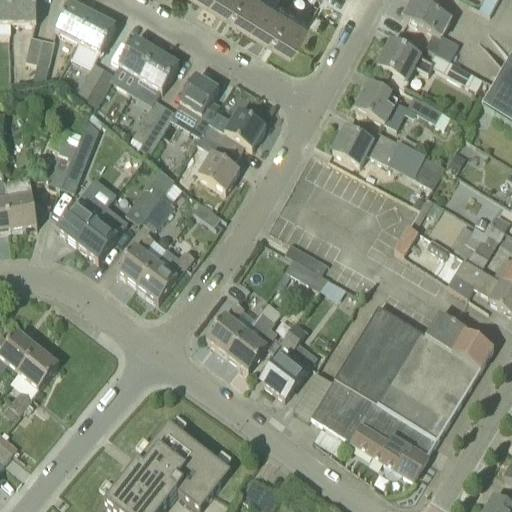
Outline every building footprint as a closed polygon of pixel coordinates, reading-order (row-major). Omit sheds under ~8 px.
[(0,0),(0,30),(10,31),(10,0),(0,0)] [(36,0),(10,0),(10,31),(36,30),(36,0)] [(228,14),(236,0),(207,0),(207,1),(228,14)] [(264,0),(236,0),(228,14),(248,27),(264,0)] [(269,39),(286,11),(269,0),(264,0),(248,27),(269,39)] [(403,25),(440,45),(451,25),(413,6),(403,25)] [(69,10),(60,27),(55,38),(78,50),(93,21),(69,10)] [(307,24),(286,11),(269,39),(290,52),(307,24)] [(116,33),(93,21),(78,50),(101,62),(116,33)] [(449,39),(437,61),(449,68),(461,45),(449,39)] [(25,68),(36,71),(43,47),(31,44),(25,68)] [(135,45),(124,62),(118,72),(140,86),(157,58),(135,45)] [(43,47),(36,71),(32,89),(44,92),(54,50),(43,47)] [(433,72),(429,69),(419,64),(390,48),(377,73),(392,81),(387,90),(402,97),(414,74),(428,82),(433,72)] [(179,72),(157,58),(140,86),(162,99),(179,72)] [(482,112),(511,130),(511,64),(482,112)] [(483,87),(473,81),(449,68),(443,79),(467,92),(477,97),(483,87)] [(75,103),(84,111),(105,76),(94,70),(75,103)] [(115,81),(105,76),(84,111),(94,119),(115,81)] [(179,110),(210,129),(220,114),(212,108),(219,96),(196,82),(179,110)] [(407,115),(396,109),(398,106),(368,91),(355,116),(395,137),(407,116),(435,131),(441,119),(413,103),(407,115)] [(155,107),(142,129),(133,144),(142,150),(165,113),(155,107)] [(165,113),(142,150),(140,155),(150,161),(176,119),(165,113)] [(209,131),(203,141),(224,154),(238,163),(245,153),(252,157),(266,135),(238,118),(224,140),(209,131)] [(332,159),(350,169),(360,174),(366,161),(388,173),(394,160),(418,173),(412,185),(430,194),(443,174),(378,139),(372,149),(345,135),(332,159)] [(198,183),(208,190),(225,200),(239,178),(232,173),(238,163),(224,154),(203,141),(196,151),(212,161),(198,183)] [(61,194),(74,160),(77,152),(62,146),(45,188),(61,194)] [(87,165),(74,160),(61,194),(74,199),(87,165)] [(30,187),(3,191),(11,238),(37,234),(30,187)] [(0,239),(11,238),(3,191),(0,191),(0,239)] [(139,232),(145,224),(159,206),(146,195),(126,222),(139,232)] [(107,214),(94,205),(85,198),(56,236),(77,252),(107,214)] [(160,205),(159,206),(145,224),(158,234),(173,214),(160,205)] [(214,234),(220,225),(220,224),(204,213),(197,222),(214,234)] [(128,231),(107,214),(77,252),(98,268),(128,231)] [(488,229),(483,238),(499,248),(504,239),(503,239),(509,229),(497,222),(491,231),(488,229)] [(458,260),(482,275),(499,248),(483,238),(474,232),(472,237),(463,232),(451,252),(459,257),(458,260)] [(408,234),(394,258),(403,263),(418,240),(408,234)] [(137,294),(156,269),(144,260),(154,247),(145,240),(116,278),(137,294)] [(426,255),(443,266),(449,256),(432,246),(426,255)] [(292,266),(285,278),(320,297),(329,286),(321,282),(327,271),(290,251),(284,261),(292,266)] [(166,256),(156,269),(137,294),(158,310),(194,265),(185,258),(179,266),(166,256)] [(447,292),(467,306),(474,295),(491,305),(489,308),(511,322),(511,294),(501,288),(464,266),(447,292)] [(511,270),(501,288),(511,294),(511,270)] [(246,338),(245,337),(233,328),(244,315),(235,309),(206,347),(227,363),(246,338)] [(316,416),(328,424),(322,432),(338,443),(363,403),(437,449),(493,356),(465,339),(466,337),(440,320),(425,343),(378,314),(321,408),(316,416)] [(259,319),(245,337),(246,338),(227,363),(248,379),(277,341),(270,336),(274,331),(259,319)] [(302,385),(318,364),(299,350),(308,338),(296,329),(280,350),(294,360),(287,368),(281,363),(261,389),(285,408),(302,385)] [(0,380),(8,372),(18,380),(38,356),(18,339),(9,349),(0,342),(0,380)] [(59,373),(38,356),(18,380),(39,397),(59,373)] [(31,406),(22,399),(10,413),(19,421),(31,406)] [(363,403),(338,443),(412,489),(437,449),(363,403)] [(310,425),(322,432),(328,424),(316,416),(310,425)] [(104,511),(168,511),(176,502),(177,500),(192,511),(204,511),(231,478),(168,430),(104,511)] [(323,436),(317,446),(334,457),(337,452),(329,447),(332,441),(323,436)] [(0,448),(0,469),(4,472),(13,459),(0,448)] [(240,506),(249,511),(254,511),(265,493),(251,485),(240,506)] [(273,511),(279,501),(265,493),(254,511),(273,511)] [(487,511),(510,511),(494,502),(487,511)]
